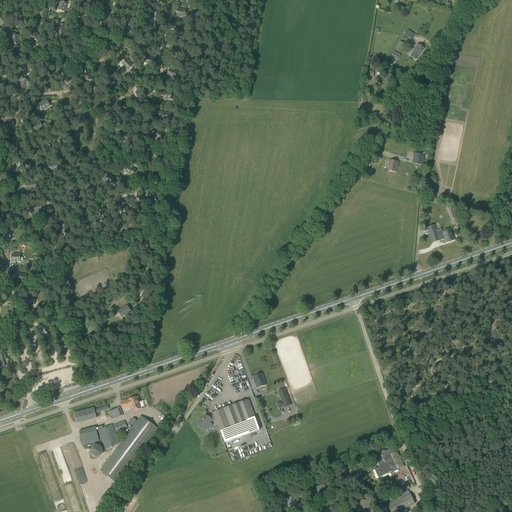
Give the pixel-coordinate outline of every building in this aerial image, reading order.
[(63,2),(60,1),(58,9),(61,10),(64,11),(67,3),(63,2)] [(26,15),(22,9),(19,10),(16,12),(21,19),(24,17),(26,15)] [(133,26),(135,18),(132,17),(129,16),(126,24),(130,26),(130,25),(133,26)] [(86,31),(83,23),(80,25),(80,24),(77,25),(80,34),(84,32),(86,31)] [(182,33),(183,30),(176,27),(175,30),(174,30),(173,34),(182,36),(183,33),(182,33)] [(411,40),(415,35),(408,30),(404,35),(411,40)] [(41,38),(36,32),(33,34),(33,33),(30,35),(35,43),(38,40),(41,38)] [(400,52),(405,45),(400,41),(395,49),(400,52)] [(420,55),(424,49),(417,44),(414,49),(414,50),(410,56),(416,60),(419,55),(420,55)] [(180,51),(173,46),(172,49),(171,49),(169,52),(177,57),(179,53),(178,53),(180,51)] [(398,60),(401,55),(394,51),(391,56),(398,60)] [(155,60),(148,55),(146,58),(144,61),(152,66),(153,63),(153,62),(155,60)] [(132,65),(127,59),(125,61),(124,60),(122,63),(128,70),(130,67),(132,65)] [(113,73),(109,66),(106,68),(106,67),(103,69),(108,77),(110,75),(113,73)] [(176,74),(177,71),(170,69),(169,72),(168,72),(167,75),(175,78),(177,74),(176,74)] [(70,76),(65,70),(63,72),(62,72),(60,74),(66,81),(68,79),(68,78),(70,76)] [(91,78),(89,71),(86,72),(86,71),(82,72),(85,81),(88,80),(88,79),(91,78)] [(50,82),(46,75),(44,76),(40,78),(45,86),(48,84),(48,83),(50,82)] [(25,88),(28,80),(26,79),(22,77),(19,86),(22,87),(22,86),(25,88)] [(145,96),(144,93),(145,93),(144,89),(135,92),(136,95),(137,95),(138,98),(145,96)] [(48,102),(46,100),(39,104),(41,106),(40,106),(42,110),(50,105),(48,102)] [(132,109),(125,104),(123,107),(121,110),(129,115),(131,111),(132,109)] [(13,123),(12,120),(4,121),(5,124),(4,124),(5,128),(14,126),(13,123)] [(41,124),(40,122),(32,125),(34,128),(33,128),(35,131),(43,128),(41,124)] [(128,134),(121,130),(119,133),(119,132),(117,135),(124,140),(127,137),(126,137),(128,134)] [(166,135),(159,131),(157,134),(155,136),(163,141),(165,138),(164,138),(166,135)] [(21,144),(19,141),(12,144),(13,147),(14,150),(23,147),(21,144)] [(49,145),(48,142),(40,145),(42,148),(41,148),(43,152),(51,148),(49,144),(49,145)] [(163,157),(157,152),(155,155),(155,154),(152,157),(159,163),(162,160),(161,160),(163,157)] [(397,166),(398,162),(389,160),(388,164),(389,164),(388,170),(396,172),(397,166)] [(57,165),(56,162),(48,164),(49,167),(48,167),(49,171),(58,169),(57,165)] [(136,169),(128,166),(127,168),(125,172),(133,175),(135,172),(134,172),(136,169)] [(159,179),(160,176),(152,173),(151,176),(149,179),(158,182),(159,179)] [(115,180),(110,174),(108,176),(107,175),(104,178),(110,185),(113,182),(115,180)] [(97,189),(92,183),(90,185),(89,185),(86,187),(92,194),(95,192),(95,191),(97,189)] [(80,192),(75,186),(73,188),(73,187),(70,190),(75,197),(78,195),(77,194),(80,192)] [(158,197),(152,193),(150,195),(149,195),(147,198),(154,203),(156,200),(158,197)] [(128,210),(126,202),(123,203),(119,203),(121,212),(125,211),(128,210)] [(41,207),(40,203),(32,206),(33,209),(32,209),(33,212),(42,210),(41,207)] [(90,224),(86,217),(83,218),(80,220),(84,228),(88,226),(88,225),(90,224)] [(47,226),(45,223),(40,229),(42,231),(41,232),(44,234),(50,228),(48,225),(47,226)] [(436,232),(434,225),(427,228),(432,243),(445,239),(446,242),(454,240),(452,234),(453,234),(451,229),(442,232),(443,234),(439,235),(438,232),(437,232),(436,232)] [(10,235),(11,232),(3,231),(2,234),(1,237),(10,239),(11,235),(10,235)] [(26,277),(27,274),(19,273),(18,276),(17,279),(26,281),(26,277)] [(121,318),(131,312),(127,305),(117,312),(121,318)] [(256,388),(266,384),(262,373),(253,376),(256,388)] [(284,408),(291,405),(285,388),(278,391),(281,402),(277,403),(279,409),(283,407),(284,408)] [(141,408),(137,397),(127,400),(120,402),(123,409),(130,407),(131,411),(141,408)] [(225,443),(260,430),(249,399),(223,408),(223,409),(213,412),(214,416),(210,417),(206,415),(203,420),(202,419),(199,423),(205,428),(211,420),(213,419),(214,421),(216,421),(220,430),(225,443)] [(96,413),(109,409),(107,405),(95,410),(96,413)] [(112,419),(123,415),(120,407),(109,411),(112,419)] [(76,422),(96,417),(93,408),(74,413),(76,422)] [(158,429),(141,416),(137,421),(133,418),(128,424),(132,427),(100,471),(117,484),(158,429)] [(116,433),(127,429),(124,420),(113,425),(116,433)] [(105,449),(119,443),(112,425),(98,430),(105,449)] [(82,445),(99,441),(95,427),(79,431),(82,445)] [(98,457),(101,455),(102,453),(103,449),(101,447),(98,445),(95,445),(92,446),(91,449),(90,452),(92,455),(95,457),(98,457)] [(389,454),(392,452),(390,449),(381,453),(380,452),(371,456),(373,460),(376,459),(379,467),(374,469),(377,474),(377,473),(378,473),(379,473),(381,476),(381,477),(391,472),(391,470),(393,470),(394,472),(398,470),(391,456),(390,457),(389,454)] [(398,511),(415,504),(409,493),(395,500),(393,496),(388,499),(390,503),(384,506),(387,511),(398,511)] [(290,505),(292,498),(280,494),(279,498),(283,499),(282,501),(288,503),(288,504),(290,505)]
